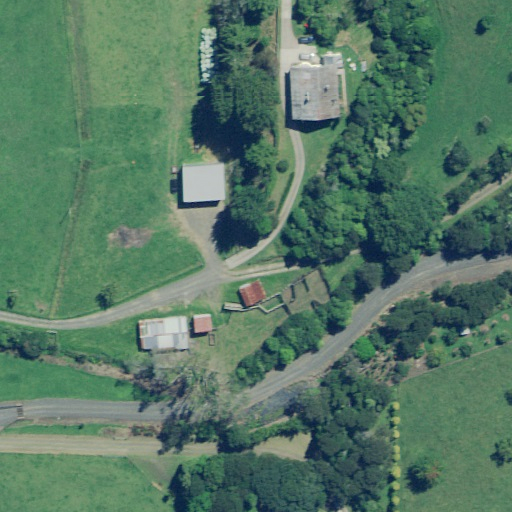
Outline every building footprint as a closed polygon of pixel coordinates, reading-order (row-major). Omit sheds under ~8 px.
[(336,66),(287,68),(289,116),(338,114),(336,66)] [(223,198),(223,164),(181,165),(181,199),(223,198)] [(479,270),(462,271),(462,286),(479,285),(479,270)] [(264,297),(258,280),(238,288),(245,305),(264,297)] [(210,329),(209,315),(192,317),(194,331),(210,329)] [(139,351),(151,350),(152,356),(179,354),(178,348),(186,348),(184,318),(137,322),(139,351)]
